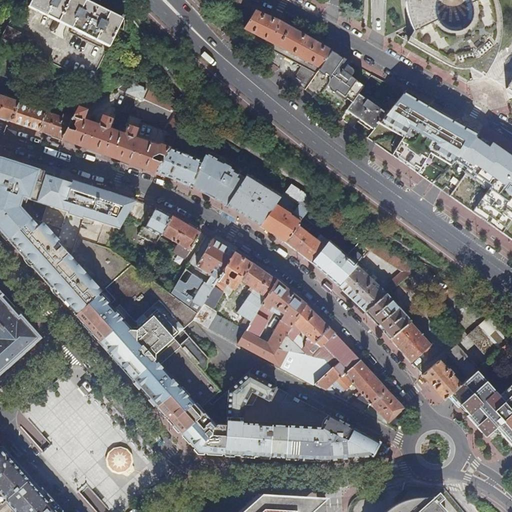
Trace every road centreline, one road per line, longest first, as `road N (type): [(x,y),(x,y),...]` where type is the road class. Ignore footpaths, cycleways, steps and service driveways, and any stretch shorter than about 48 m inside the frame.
road 1 (tertiary): [(440,426),(338,314),(278,263),(154,190),(0,135)]
road 2 (primary): [(173,10),(309,132),(511,278)]
road 3 (residential): [(276,0),(511,135)]
road 4 (residential): [(409,442),(192,331)]
road 5 (tertiary): [(186,468),(334,480),(424,473)]
road 6 (tertiary): [(71,348),(186,468)]
road 7 (residential): [(0,422),(80,511)]
